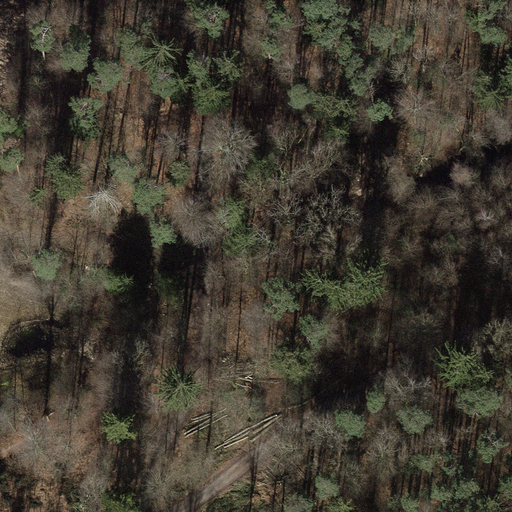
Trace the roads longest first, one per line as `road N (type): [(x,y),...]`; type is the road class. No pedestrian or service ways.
road 1 (track): [(237,95),(202,161),(211,309),(205,368),(141,511)]
road 2 (track): [(511,329),(421,358),(351,392),(177,511)]
road 3 (track): [(447,0),(274,71),(237,95)]
